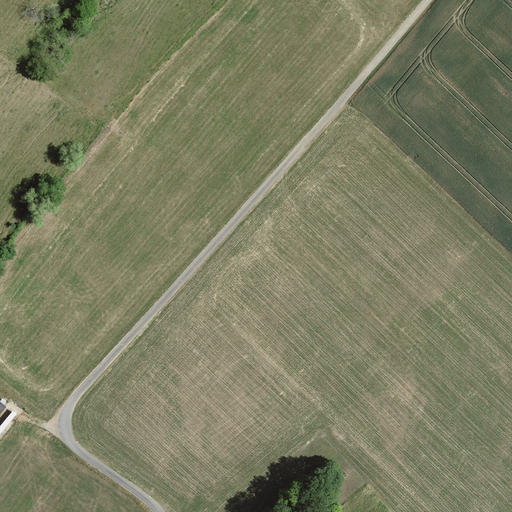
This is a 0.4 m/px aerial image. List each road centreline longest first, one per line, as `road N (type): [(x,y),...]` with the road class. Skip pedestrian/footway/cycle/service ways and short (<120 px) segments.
road 1 (track): [(65,430),(82,389),(427,0)]
road 2 (track): [(158,511),(65,430)]
